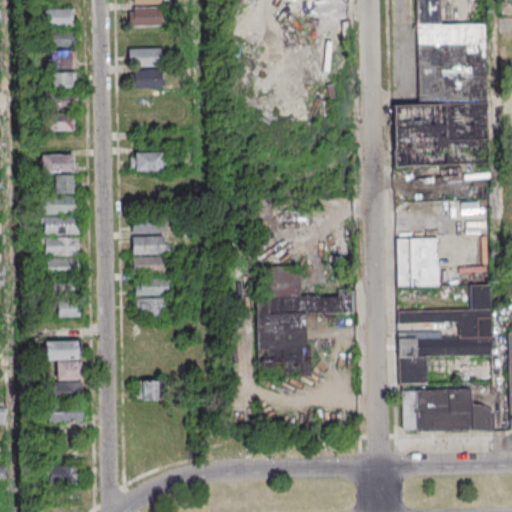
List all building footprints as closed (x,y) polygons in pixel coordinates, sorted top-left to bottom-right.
[(484,23),(439,24),(439,0),(415,0),(418,105),(391,105),(392,165),(486,164),(484,23)] [(337,13),(337,1),(315,1),(315,13),(337,13)] [(161,26),(161,7),(128,7),(128,26),(161,26)] [(74,8),(41,8),(41,27),(74,27),(74,8)] [(45,30),(45,47),(74,47),(74,30),(45,30)] [(160,48),(128,48),(128,66),(160,66),(160,48)] [(74,50),(46,50),(46,68),(74,68),(74,50)] [(160,88),(160,69),(131,69),(131,88),(160,88)] [(75,71),(49,71),(49,88),(75,88),(75,71)] [(75,92),(47,92),(47,107),(75,107),(75,92)] [(42,131),(71,131),(71,113),(42,113),(42,131)] [(129,151),(129,170),(162,170),(162,151),(129,151)] [(40,154),(40,174),(52,174),(52,193),(74,193),(73,154),(40,154)] [(76,196),(45,196),(45,213),(76,213),(76,196)] [(78,217),(42,217),(42,234),(78,234),(78,217)] [(163,219),(131,219),(131,232),(163,232),(163,219)] [(131,273),(167,273),(166,254),(167,254),(167,236),(131,236),(131,273)] [(79,255),(79,237),(43,237),(43,255),(79,255)] [(396,285),(437,285),(437,237),(396,237),(396,285)] [(44,257),(44,276),(79,276),(79,257),(44,257)] [(353,313),(353,290),(337,290),(337,296),(299,296),(299,269),(263,269),(263,295),(255,295),(255,374),(305,374),(305,313),(353,313)] [(167,277),(133,277),(133,295),(167,295),(167,277)] [(77,279),(46,279),(46,293),(77,293),(77,279)] [(490,355),(489,284),(468,284),(469,310),(396,311),(397,385),(425,385),(425,356),(490,355)] [(134,317),(164,317),(164,298),(134,298),(134,317)] [(77,318),(77,302),(54,302),(54,318),(77,318)] [(54,361),(54,383),(48,383),(48,398),(80,398),(80,341),(43,341),(43,361),(54,361)] [(135,400),(162,400),(162,380),(135,380),(135,400)] [(470,390),(401,391),(401,432),(492,431),(492,405),(470,405),(470,390)] [(82,422),(82,406),(46,406),(46,422),(82,422)] [(48,465),(48,488),(78,488),(78,465),(48,465)]
